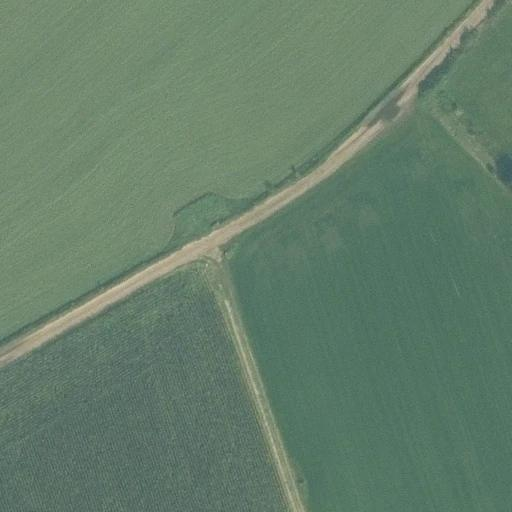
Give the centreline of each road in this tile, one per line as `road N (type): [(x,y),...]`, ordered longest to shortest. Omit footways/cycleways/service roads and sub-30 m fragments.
road 1 (track): [(0,363),(300,192),(501,0)]
road 2 (track): [(300,511),(209,246)]
